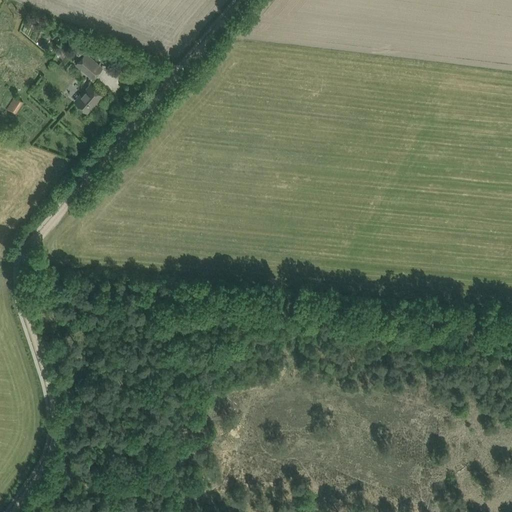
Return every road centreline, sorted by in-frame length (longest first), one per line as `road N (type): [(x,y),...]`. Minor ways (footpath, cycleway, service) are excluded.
road 1 (track): [(16,276),(511,318)]
road 2 (track): [(16,276),(22,258),(243,0)]
road 3 (track): [(7,511),(48,450),(52,419),(16,276)]
